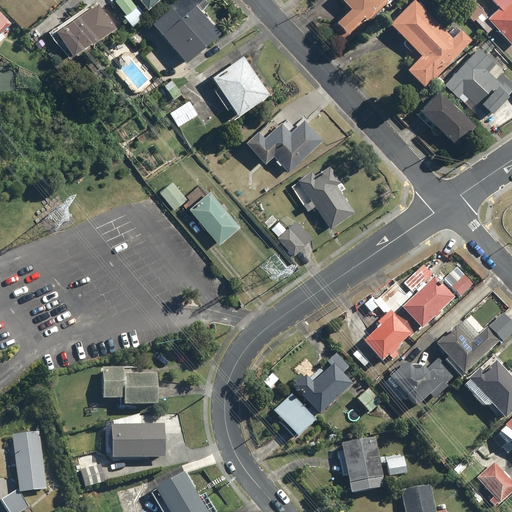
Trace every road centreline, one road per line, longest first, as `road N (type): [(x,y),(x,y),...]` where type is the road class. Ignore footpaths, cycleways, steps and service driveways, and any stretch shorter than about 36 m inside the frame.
road 1 (residential): [(444,205),(266,325),(235,362),(225,389),(226,435),(280,511)]
road 2 (residential): [(255,0),(444,205)]
